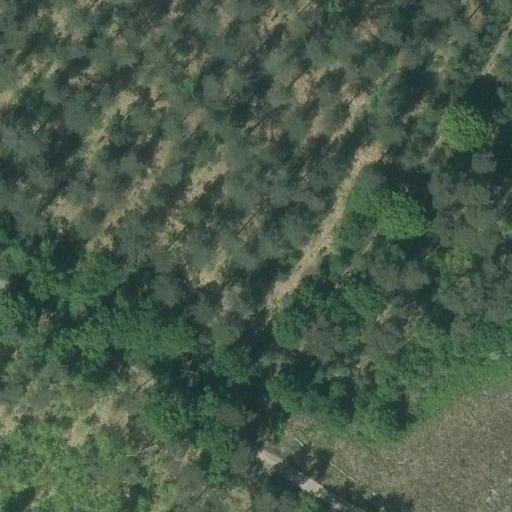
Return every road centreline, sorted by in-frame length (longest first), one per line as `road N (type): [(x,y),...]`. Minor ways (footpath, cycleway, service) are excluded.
road 1 (track): [(246,446),(511,27)]
road 2 (track): [(0,282),(246,446)]
road 3 (track): [(348,511),(246,446)]
